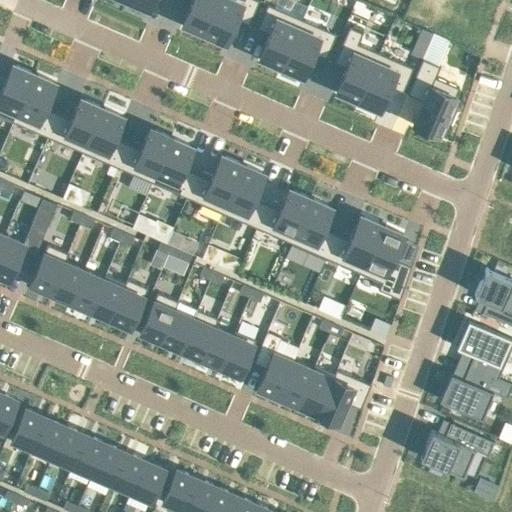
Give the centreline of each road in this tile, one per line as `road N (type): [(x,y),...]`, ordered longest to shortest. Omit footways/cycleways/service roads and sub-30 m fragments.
road 1 (residential): [(472,200),(11,0)]
road 2 (residential): [(374,489),(0,327)]
road 3 (residential): [(472,200),(374,489)]
